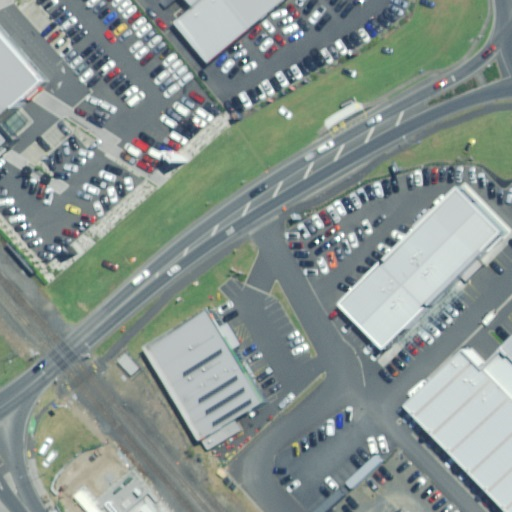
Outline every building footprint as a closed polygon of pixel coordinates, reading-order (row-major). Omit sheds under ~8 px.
[(205,0),(201,4),(179,22),(214,64),(290,0),(205,0)] [(0,153),(19,135),(6,122),(52,81),(0,22),(0,153)] [(468,188),(349,304),(392,348),(511,232),(468,188)] [(271,404),(215,309),(151,347),(212,450),(244,431),(239,423),(271,404)] [(416,406),(511,505),(511,350),(492,370),(474,351),(416,406)] [(130,354),(121,362),(133,377),(143,369),(130,354)]
